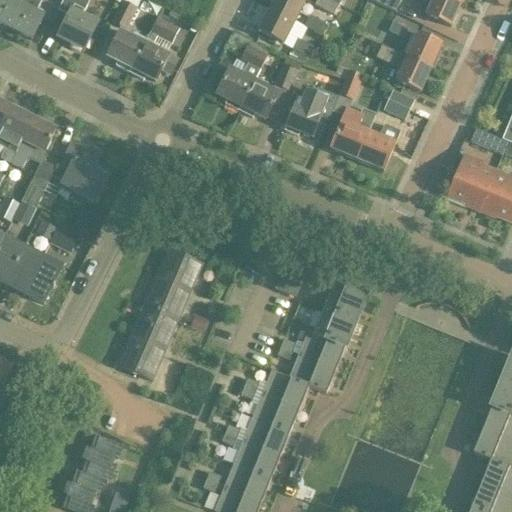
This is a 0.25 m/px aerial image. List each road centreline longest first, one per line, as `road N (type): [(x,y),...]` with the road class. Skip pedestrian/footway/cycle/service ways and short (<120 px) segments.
road 1 (residential): [(411,242),(344,410),(321,404),(281,511)]
road 2 (residential): [(394,234),(502,0)]
road 3 (residential): [(394,234),(162,141)]
road 4 (residential): [(446,511),(467,459),(449,452),(511,291)]
road 5 (residential): [(51,355),(162,141)]
road 6 (track): [(51,355),(151,419),(124,490)]
road 7 (residential): [(162,141),(0,58)]
road 8 (residential): [(162,141),(231,0)]
road 9 (residential): [(0,474),(51,355)]
